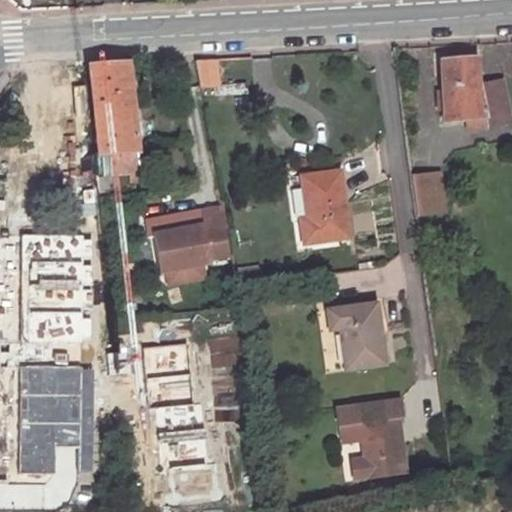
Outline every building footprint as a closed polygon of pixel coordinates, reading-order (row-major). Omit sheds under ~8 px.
[(477,57),(440,61),(448,121),(486,117),(489,126),(511,120),(511,117),(503,79),(480,83),(477,57)] [(191,62),(195,87),(215,83),(211,61),(191,62)] [(114,64),(89,67),(101,176),(138,172),(126,65),(114,64)] [(347,238),(337,172),(297,178),(303,219),(296,220),(300,245),(347,238)] [(435,175),(408,179),(413,215),(441,211),(435,175)] [(219,225),(216,207),(198,211),(201,228),(219,225)] [(198,225),(149,235),(157,272),(163,271),(198,264),(205,262),(204,259),(227,254),(221,225),(219,225),(201,228),(199,229),(198,225)] [(83,234),(21,234),(20,344),(83,344),(83,339),(91,339),(92,241),(85,241),(83,234)] [(163,271),(166,284),(201,277),(198,264),(163,271)] [(309,314),(318,377),(386,366),(376,304),(309,314)] [(187,343),(142,346),(150,446),(159,445),(161,472),(170,471),(172,502),(220,499),(217,462),(207,463),(203,405),(192,406),(187,343)] [(20,367),(19,471),(53,472),(53,443),(81,444),(81,472),(93,472),(94,371),(82,371),(82,367),(20,367)] [(360,441),(364,459),(348,462),(352,482),(404,473),(395,419),(400,418),(396,398),(333,409),(337,429),(339,428),(353,426),(356,442),(360,441)] [(339,428),(342,444),(356,442),(353,426),(339,428)]
